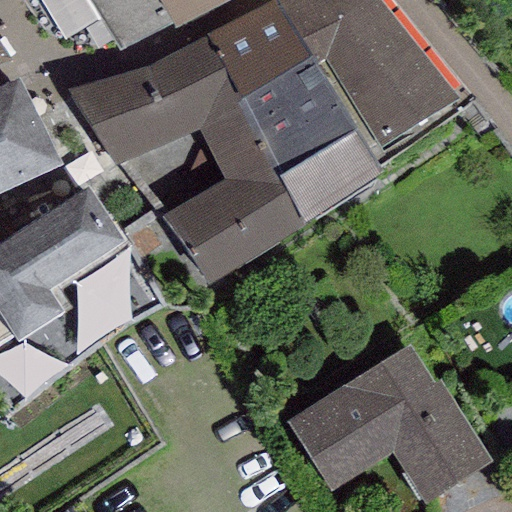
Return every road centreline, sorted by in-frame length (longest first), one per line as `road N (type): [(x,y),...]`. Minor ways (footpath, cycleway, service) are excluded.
road 1 (residential): [(38,55),(78,68),(106,63),(242,0)]
road 2 (residential): [(419,0),(511,119)]
